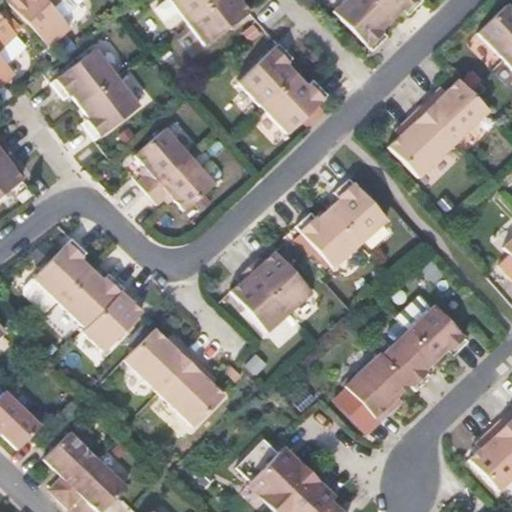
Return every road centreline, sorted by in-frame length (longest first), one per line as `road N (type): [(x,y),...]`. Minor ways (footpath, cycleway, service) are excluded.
road 1 (residential): [(374,92),(200,256),(175,267)]
road 2 (residential): [(407,511),(415,438),(511,349)]
road 3 (residential): [(468,0),(374,92)]
road 4 (residential): [(286,0),(374,92)]
road 5 (residential): [(175,267),(161,265),(107,215),(79,201)]
